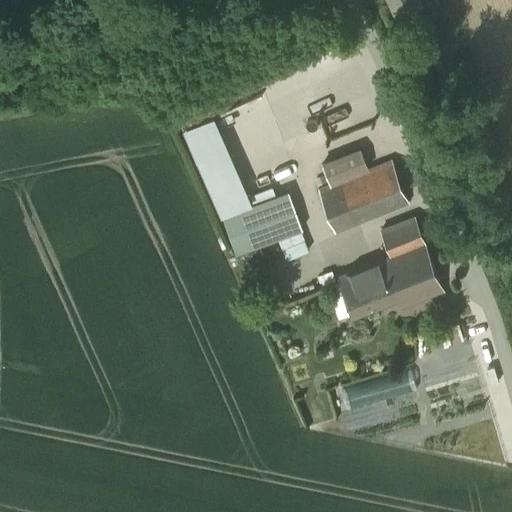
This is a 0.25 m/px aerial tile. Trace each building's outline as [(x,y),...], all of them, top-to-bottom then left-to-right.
[(416,0),(386,0),(394,16),(418,5),(416,0)] [(336,228),(410,197),(391,152),(366,162),(359,144),(324,159),(331,178),(317,184),(336,228)] [(217,211),(231,251),(299,228),(286,188),(217,211)] [(390,254),(423,241),(413,217),(381,230),(390,254)] [(442,288),(423,241),(390,254),(356,268),(357,271),(341,277),(355,311),(399,294),(403,304),(442,288)] [(327,373),(344,368),(339,346),(321,351),(327,373)] [(434,373),(411,379),(419,411),(442,405),(434,373)]
